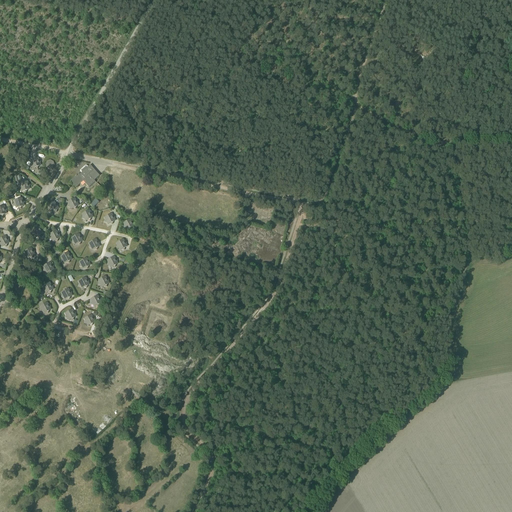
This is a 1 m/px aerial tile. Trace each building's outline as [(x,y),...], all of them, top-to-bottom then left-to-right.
[(30,165),(32,166),(33,168),(35,168),(38,169),(39,166),(40,165),(40,164),(41,161),(39,160),(38,158),(30,161),(31,163),(30,165)] [(47,167),(49,169),(52,168),(54,165),(53,162),(50,161),(47,162),(46,164),(47,167)] [(94,181),(100,176),(90,165),(88,167),(88,166),(87,166),(86,165),(85,165),(85,166),(81,170),(80,170),(80,171),(80,172),(80,173),(81,173),(79,175),(78,174),(70,181),(76,188),(83,181),(89,188),(95,182),(94,181)] [(20,186),(19,188),(21,189),(22,192),(24,191),(26,192),(28,189),(29,189),(29,188),(30,185),(28,184),(27,182),(19,184),(20,186)] [(13,205),(21,209),(22,206),(23,206),(23,204),(25,202),(22,201),(22,198),(14,201),(14,203),(13,205)] [(78,204),(79,201),(76,200),(75,198),(67,202),(68,204),(67,207),(70,208),(71,210),(74,208),(76,209),(76,207),(79,206),(78,204)] [(96,198),(90,203),(94,207),(100,202),(96,198)] [(48,207),(49,209),(48,211),(50,211),(52,214),(54,212),(56,212),(57,210),(59,209),(58,207),(58,205),(56,204),(54,202),(48,207)] [(82,219),(84,220),(85,222),(88,220),(90,221),(91,219),(93,218),(92,215),(93,213),(91,212),(89,210),(81,214),(83,216),(82,219)] [(105,220),(104,222),(107,223),(108,225),(110,224),(112,224),(113,222),(116,221),(115,219),(115,216),(113,216),(112,213),(104,217),(105,220)] [(126,229),(127,231),(129,229),(131,230),(132,228),(135,227),(134,224),(134,222),(132,221),(131,219),(123,223),(124,226),(123,228),(126,229)] [(43,230),(43,229),(40,229),(39,227),(32,230),(33,232),(32,235),(34,235),(36,238),(38,236),(40,237),(41,235),(43,234),(42,232),(43,230)] [(60,236),(60,233),(58,233),(57,230),(49,235),(50,237),(49,239),(52,240),(53,242),(55,241),(57,241),(58,239),(61,238),(60,236)] [(275,246),(278,236),(254,230),(252,240),(263,243),(275,246)] [(72,243),(74,243),(75,246),(78,244),(80,245),(81,243),(83,241),(82,239),(83,237),(80,236),(79,234),(71,238),(72,240),(72,243)] [(0,244),(7,247),(7,244),(9,243),(8,242),(9,239),(6,238),(5,236),(0,239),(0,244)] [(89,246),(89,248),(91,249),(92,251),(95,249),(97,250),(97,248),(100,247),(99,244),(100,242),(97,241),(96,239),(88,243),(89,246)] [(118,249),(120,251),(122,249),(124,250),(125,248),(127,247),(126,244),(127,242),(125,241),(123,239),(115,243),(117,246),(116,248),(118,249)] [(24,252),(25,254),(24,256),(26,257),(27,260),(30,258),(32,259),(33,257),(36,255),(34,253),(35,251),(32,250),(31,248),(24,252)] [(71,258),(72,255),(70,254),(68,252),(60,256),(62,259),(61,261),(63,262),(65,264),(67,262),(69,263),(70,261),(72,260),(71,258)] [(108,263),(107,265),(109,266),(110,268),(113,267),(115,267),(116,265),(118,264),(117,262),(118,259),(116,259),(115,256),(106,260),(108,263)] [(82,267),(83,270),(85,268),(87,269),(88,267),(91,265),(90,263),(91,261),(88,260),(87,258),(79,262),(80,264),(79,266),(82,267)] [(44,269),(43,271),(45,271),(46,274),(49,273),(51,273),(52,271),(54,270),(53,268),(54,265),(51,264),(50,263),(43,267),(44,269)] [(168,270),(150,276),(155,287),(172,280),(168,270)] [(98,285),(101,286),(102,288),(105,286),(106,287),(107,285),(110,284),(108,282),(109,279),(107,278),(106,276),(98,280),(99,283),(98,285)] [(78,286),(81,287),(82,289),(85,288),(86,288),(87,286),(90,285),(89,283),(90,280),(87,280),(86,277),(78,281),(79,284),(78,286)] [(43,291),(45,291),(46,294),(49,292),(51,293),(51,291),(54,290),(53,287),(54,285),(51,284),(50,282),(42,286),(44,288),(43,291)] [(61,297),(64,298),(65,300),(67,299),(69,299),(70,298),(73,296),(72,294),(72,291),(70,291),(69,288),(61,293),(62,295),(61,297)] [(91,302),(90,304),(93,305),(94,307),(96,306),(99,306),(99,304),(102,303),(101,301),(102,298),(99,298),(98,295),(90,299),(91,302)] [(40,306),(41,309),(40,311),(42,311),(43,314),(46,312),(48,313),(49,311),(52,310),(50,308),(51,305),(48,304),(47,303),(40,306)] [(64,313),(66,316),(65,318),(67,319),(68,321),(71,320),(73,320),(74,318),(76,317),(75,315),(76,312),(74,311),(72,309),(64,313)] [(85,321),(84,323),(87,324),(88,327),(90,325),(92,326),(93,323),(95,322),(94,320),(95,318),(93,317),(92,315),(84,319),(85,321)] [(131,343),(170,353),(172,347),(165,345),(165,347),(132,338),(131,343)] [(0,344),(0,345),(1,348),(0,347),(0,351),(2,351),(3,355),(9,353),(6,342),(0,344)] [(67,352),(68,349),(65,348),(66,344),(60,343),(58,350),(67,352)] [(94,359),(91,368),(99,370),(101,361),(94,359)] [(77,366),(75,365),(72,374),(80,376),(82,369),(84,369),(86,365),(78,362),(77,366)] [(110,400),(107,406),(112,409),(115,402),(110,400)] [(102,426),(104,425),(106,427),(110,423),(106,418),(100,423),(102,426)] [(3,466),(9,471),(12,468),(6,462),(3,466)]
